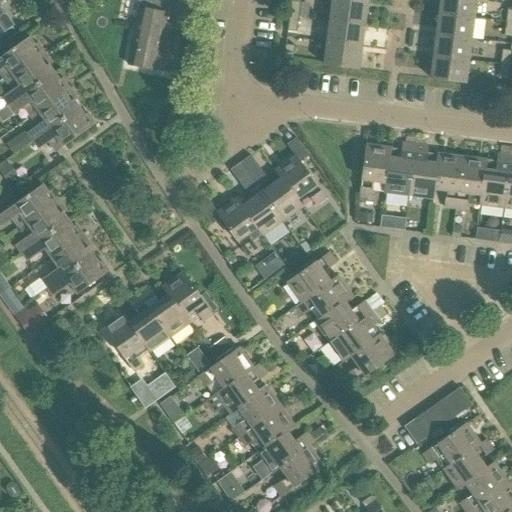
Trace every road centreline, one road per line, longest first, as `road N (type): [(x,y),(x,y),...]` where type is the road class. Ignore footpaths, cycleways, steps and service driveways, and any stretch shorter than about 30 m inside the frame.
road 1 (residential): [(511,134),(233,98)]
road 2 (unknown): [(511,281),(487,249),(453,235),(405,258),(399,284),(407,304),(466,362)]
road 3 (residential): [(511,330),(382,422)]
